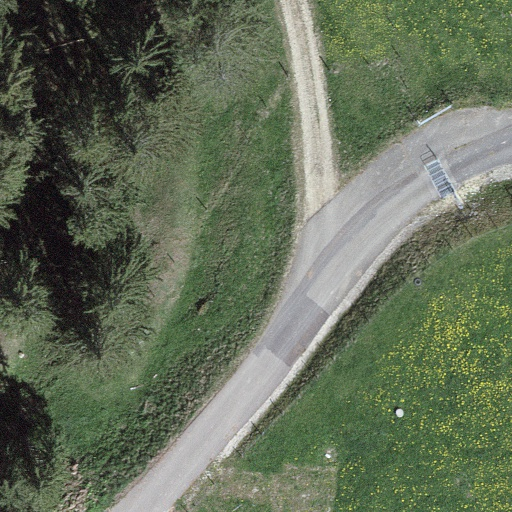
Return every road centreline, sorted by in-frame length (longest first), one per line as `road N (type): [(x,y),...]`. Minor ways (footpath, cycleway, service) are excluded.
road 1 (unclassified): [(144,511),(327,273),(390,209),(435,170),(511,143)]
road 2 (track): [(327,273),(322,141),(285,0)]
